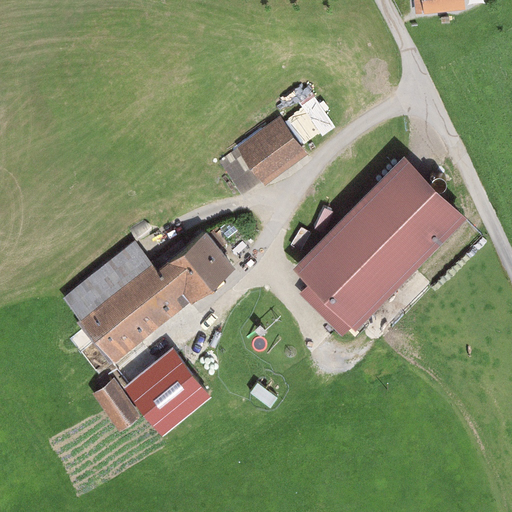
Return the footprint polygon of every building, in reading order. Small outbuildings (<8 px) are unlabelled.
[(216,160),(243,197),(263,182),(265,185),(310,154),(281,114),(216,160)] [(352,327),(356,330),(468,217),(404,155),(291,269),(307,285),(298,294),(342,337),(352,327)] [(81,321),(114,361),(189,301),(191,304),(236,268),(207,231),(158,271),(152,264),(81,321)] [(81,321),(152,264),(135,241),(63,298),(81,321)] [(163,360),(156,365),(164,376),(172,371),(163,360)] [(115,378),(92,394),(119,432),(142,416),(115,378)]
